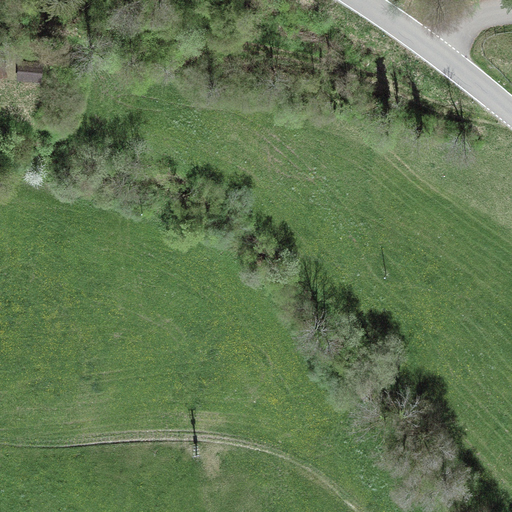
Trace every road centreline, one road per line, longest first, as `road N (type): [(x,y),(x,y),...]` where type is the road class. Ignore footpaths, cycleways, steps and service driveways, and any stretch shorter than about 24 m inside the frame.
road 1 (track): [(0,431),(234,439),(293,457),(363,511)]
road 2 (tertiary): [(363,0),(511,111)]
